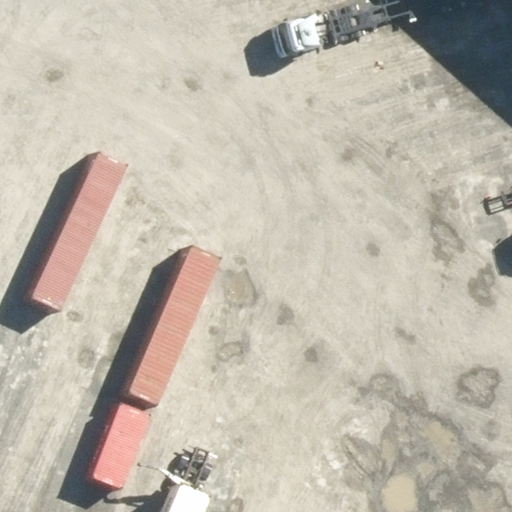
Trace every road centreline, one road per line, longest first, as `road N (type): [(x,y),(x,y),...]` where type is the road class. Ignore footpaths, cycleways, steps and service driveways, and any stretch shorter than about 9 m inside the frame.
road 1 (unknown): [(173,0),(511,301)]
road 2 (unknown): [(254,511),(91,359)]
road 3 (unknown): [(0,268),(91,359)]
